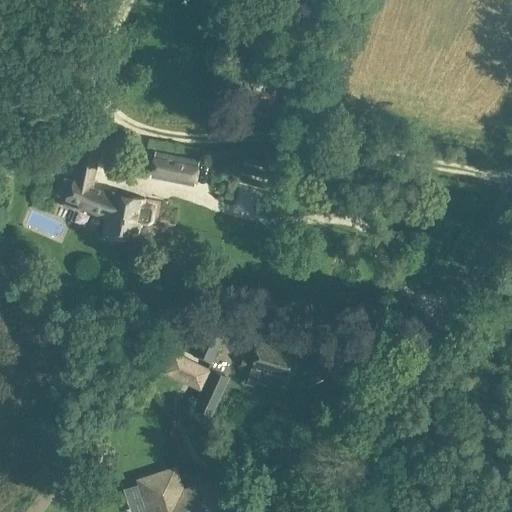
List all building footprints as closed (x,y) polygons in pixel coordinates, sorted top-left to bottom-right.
[(243,101),(274,107),(277,91),(246,86),(243,101)] [(284,99),(299,100),(301,87),(285,86),(284,99)] [(153,205),(145,204),(146,200),(107,193),(94,188),(102,148),(78,143),(73,171),(80,172),(78,181),(77,181),(66,206),(77,211),(79,206),(107,218),(104,233),(137,240),(141,224),(148,225),(153,223),(156,210),(153,205)] [(156,152),(152,176),(194,184),(198,160),(156,152)] [(212,365),(224,339),(223,338),(230,325),(203,320),(193,340),(194,341),(189,353),(194,355),(193,356),(212,365)] [(261,341),(256,360),(245,357),(242,366),(254,370),(250,383),(270,389),(274,376),(290,381),(298,353),(261,341)] [(165,372),(202,391),(213,370),(175,351),(165,372)] [(213,415),(230,377),(214,369),(197,407),(213,415)] [(224,511),(214,482),(182,493),(175,470),(141,482),(150,511),(224,511)]
